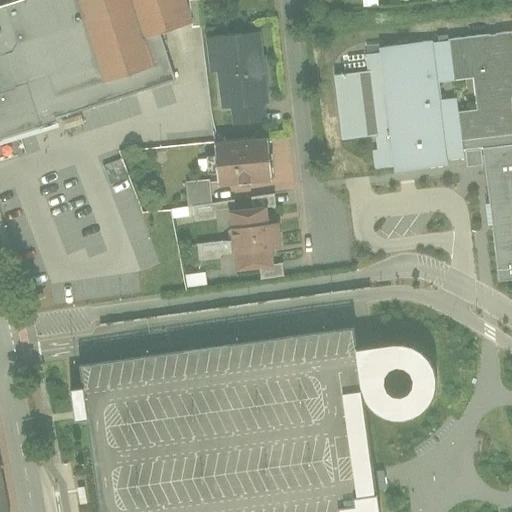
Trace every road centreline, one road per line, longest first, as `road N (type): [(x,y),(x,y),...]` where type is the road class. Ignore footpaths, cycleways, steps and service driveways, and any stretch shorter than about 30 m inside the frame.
road 1 (unclassified): [(3,355),(378,295),(438,302),(511,350)]
road 2 (unknown): [(111,444),(115,398),(126,389),(307,362),(340,372),(358,417)]
road 3 (unknown): [(358,417),(111,444)]
road 4 (residential): [(289,0),(314,199),(331,227)]
road 5 (unknown): [(273,494),(138,500),(117,477),(111,444)]
road 6 (tertiary): [(3,355),(34,511)]
